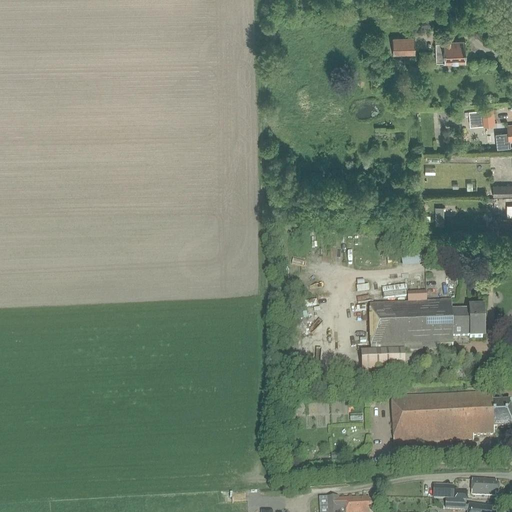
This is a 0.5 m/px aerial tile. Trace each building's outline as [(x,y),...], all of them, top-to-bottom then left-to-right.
[(392,55),(413,54),(413,38),(392,38),(392,55)] [(436,62),(465,61),(465,41),(444,41),(444,43),(435,43),(436,62)] [(480,110),(482,126),(495,125),(493,109),(480,110)] [(507,133),(495,134),(497,149),(510,148),(510,141),(511,140),(511,125),(509,126),(507,126),(507,133)] [(493,197),(511,196),(511,185),(493,186),(493,197)] [(444,215),(435,215),(435,226),(444,226),(444,215)] [(494,231),(511,230),(511,220),(501,221),(501,217),(494,217),(494,231)] [(400,255),(402,270),(424,266),(421,251),(400,255)] [(469,339),(482,339),(481,311),(469,311),(469,313),(452,314),(451,302),(426,303),(426,293),(407,293),(408,303),(369,305),(371,352),(361,352),(361,373),(405,371),(404,352),(437,350),(437,346),(453,346),(453,337),(469,337),(469,339)] [(306,308),(297,310),(298,319),(307,317),(306,308)] [(494,429),(511,429),(510,403),(492,404),(492,394),(391,398),(393,444),(473,441),(473,436),(494,435),(494,429)] [(286,404),(284,411),(294,415),(297,408),(286,404)] [(498,493),(499,485),(496,485),(496,482),(472,481),(472,496),(495,496),(495,493),(498,493)] [(454,499),(454,486),(434,485),(434,499),(454,499)] [(338,498),(319,499),(319,511),(338,511),(346,510),(345,511),(372,511),(372,501),(369,502),(369,498),(338,500),(338,498)] [(465,511),(465,506),(463,501),(445,500),(445,510),(465,511)]
